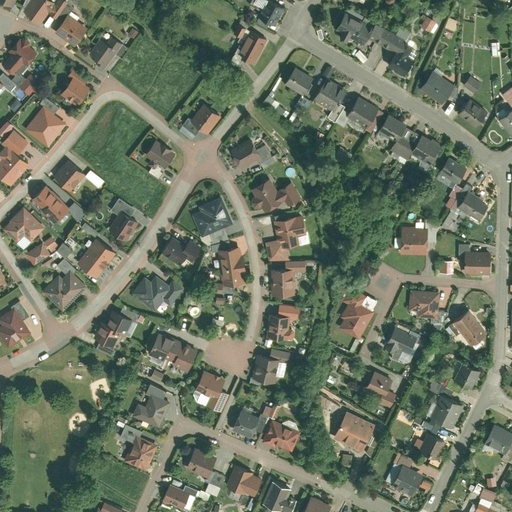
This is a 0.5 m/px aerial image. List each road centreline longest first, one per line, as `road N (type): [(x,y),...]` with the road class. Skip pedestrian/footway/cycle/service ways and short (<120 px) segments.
road 1 (residential): [(204,158),(112,95),(0,216)]
road 2 (residential): [(349,496),(187,432),(142,511)]
road 3 (residential): [(298,32),(504,162)]
road 4 (residential): [(60,337),(107,297),(204,158)]
road 5 (residential): [(204,158),(228,184),(254,258),(249,340),(232,356)]
road 6 (residential): [(204,158),(298,32)]
road 7 (residential): [(428,511),(489,392)]
road 8 (residential): [(500,287),(504,162)]
